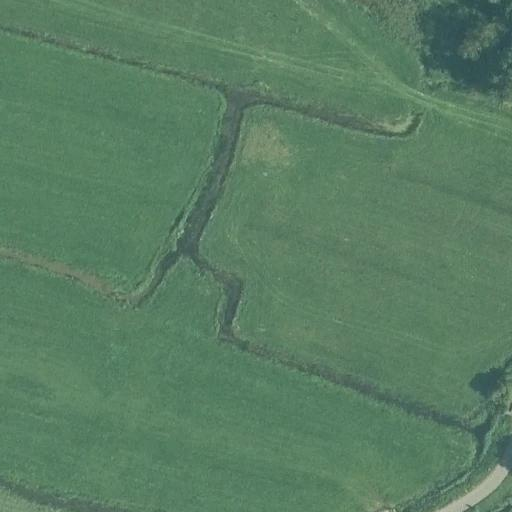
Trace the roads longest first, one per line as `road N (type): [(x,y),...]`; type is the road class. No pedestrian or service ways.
road 1 (track): [(267,0),(410,97),(98,0)]
road 2 (track): [(248,463),(380,511)]
